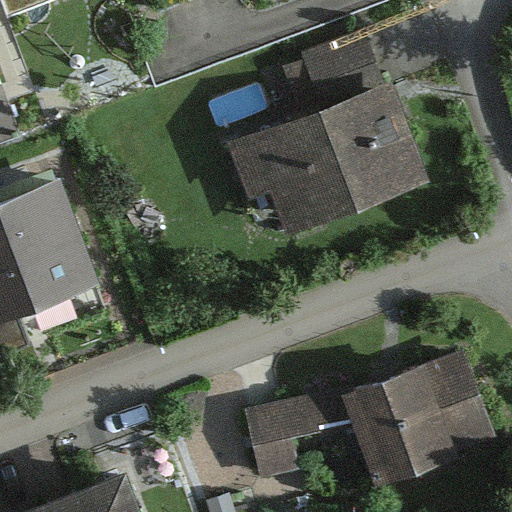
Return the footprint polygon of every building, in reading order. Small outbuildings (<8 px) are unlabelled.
[(373,27),(292,57),(314,116),(250,140),(287,238),(432,184),(373,27)] [(0,366),(44,350),(27,303),(96,277),(61,184),(0,206),(0,366)] [(460,345),(343,389),(256,406),(268,480),(310,474),(306,440),(360,434),(378,480),(494,437),(460,345)] [(138,511),(120,464),(40,494),(46,511),(138,511)] [(0,511),(46,511),(40,494),(0,508),(0,511)]
